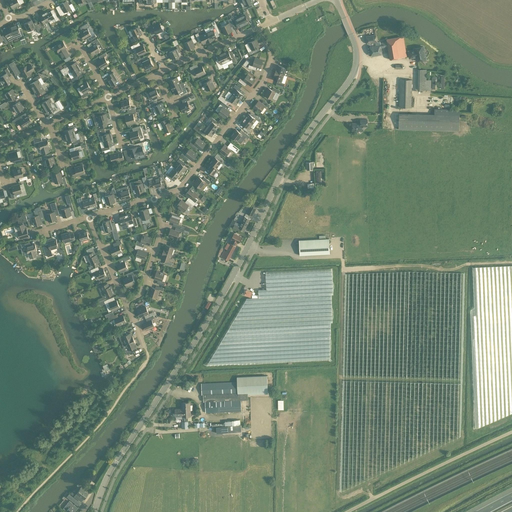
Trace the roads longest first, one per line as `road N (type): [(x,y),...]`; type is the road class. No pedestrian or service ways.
road 1 (tertiary): [(350,34),(351,78),(300,141),(223,293),(111,470),(94,511)]
road 2 (residential): [(153,197),(180,187),(264,77),(272,57),(257,28)]
road 3 (unclassified): [(511,431),(347,511)]
